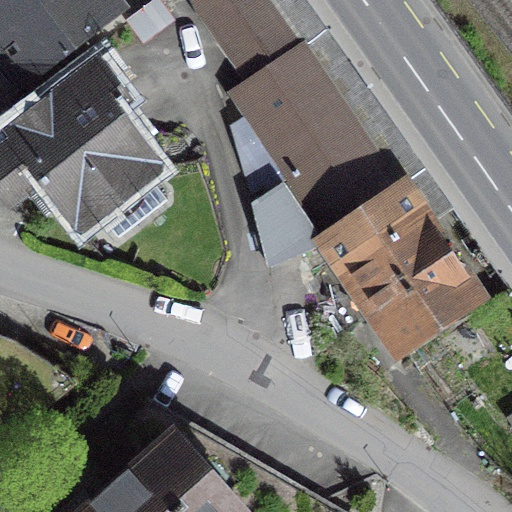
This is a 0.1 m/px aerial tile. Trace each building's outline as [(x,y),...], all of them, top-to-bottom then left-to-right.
[(0,0),(0,36),(47,0),(0,0)] [(110,0),(47,0),(0,36),(0,45),(27,80),(119,10),(110,0)] [(236,93),(404,342),(485,286),(431,204),(415,215),(304,49),(299,52),(261,0),(194,0),(252,82),(236,93)] [(128,99),(99,61),(10,128),(44,173),(37,178),(55,201),(62,196),(81,221),(97,209),(117,236),(167,199),(145,171),(152,166),(111,112),(128,99)] [(321,243),(282,184),(252,204),(269,265),(321,243)] [(0,432),(11,440),(73,386),(16,349),(10,358),(0,352),(0,432)] [(336,511),(146,403),(113,453),(138,466),(176,433),(243,509),(240,511),(336,511)] [(138,466),(85,511),(240,511),(243,509),(176,433),(138,466)]
